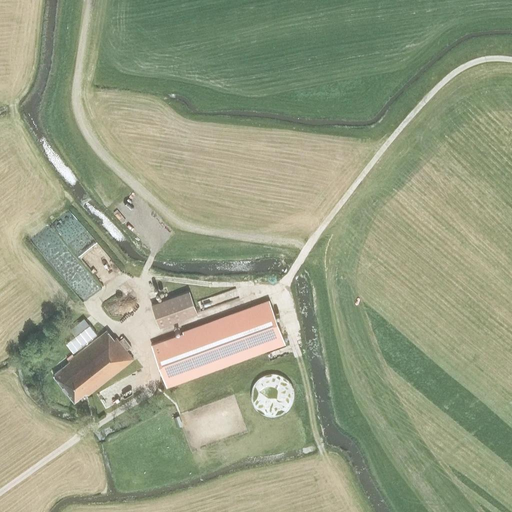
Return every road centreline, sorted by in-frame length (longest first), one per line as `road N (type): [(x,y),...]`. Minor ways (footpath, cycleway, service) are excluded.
road 1 (track): [(140,338),(281,288),(440,85),(472,63),(511,60)]
road 2 (track): [(302,255),(285,239),(182,216),(90,169),(67,146),(58,117),(67,0)]
road 3 (track): [(145,277),(284,282)]
